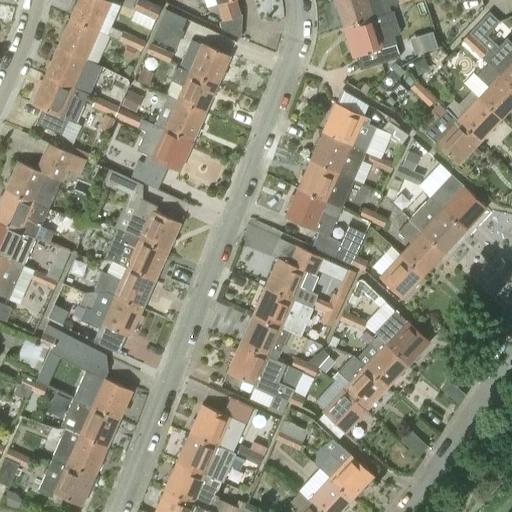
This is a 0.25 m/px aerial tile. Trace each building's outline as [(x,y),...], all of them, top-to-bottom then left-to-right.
[(77,0),(71,16),(98,28),(111,0),(110,0),(77,0)] [(135,9),(155,18),(161,6),(148,0),(136,0),(133,8),(135,9)] [(203,0),(206,6),(217,2),(223,20),(219,21),(220,26),(241,36),(242,14),(240,14),(235,0),(203,0)] [(335,0),(343,25),(386,11),(390,9),(389,5),(398,3),(397,0),(335,0)] [(165,8),(161,19),(181,28),(186,17),(165,8)] [(400,54),(386,11),(343,25),(353,55),(356,55),(377,47),(381,60),(400,54)] [(489,11),(469,32),(462,39),(473,49),(479,42),(480,43),(488,34),(500,21),(489,11)] [(98,28),(71,16),(58,45),(85,57),(98,28)] [(111,25),(107,32),(119,38),(123,30),(111,25)] [(132,44),(136,35),(123,29),(123,30),(119,38),(132,44)] [(409,38),(414,53),(431,48),(437,46),(432,30),(426,32),(409,38)] [(136,35),(132,44),(143,49),(147,40),(136,35)] [(179,66),(218,83),(231,54),(192,37),(179,66)] [(511,42),(507,37),(491,53),(488,50),(482,57),(489,64),(511,85),(511,42)] [(159,56),(163,47),(150,42),(146,51),(159,56)] [(479,42),(473,49),(482,57),(488,50),(480,43),(479,42)] [(136,48),(127,44),(123,52),(132,56),(136,48)] [(85,57),(58,45),(45,73),(73,86),(85,57)] [(163,47),(159,56),(169,61),(173,52),(163,47)] [(413,62),(418,73),(423,71),(426,63),(424,57),(413,62)] [(390,68),(377,83),(384,90),(392,90),(399,82),(399,74),(405,71),(394,61),(389,67),(390,68)] [(478,96),(501,118),(511,106),(511,85),(489,64),(478,76),(488,85),(478,96)] [(177,98),(205,111),(218,83),(179,66),(177,65),(170,79),(183,85),(177,98)] [(142,67),(137,79),(148,84),(154,72),(142,67)] [(32,102),(42,106),(36,121),(62,132),(68,118),(76,121),(89,92),(73,86),(45,73),(32,102)] [(420,96),(427,89),(417,80),(410,87),(420,96)] [(427,89),(420,96),(429,104),(435,97),(427,89)] [(136,110),(142,96),(128,90),(122,104),(136,110)] [(116,115),(119,106),(109,102),(96,96),(92,105),(105,110),(116,115)] [(158,124),(193,139),(205,111),(177,98),(170,96),(158,124)] [(457,118),(481,140),(501,118),(478,96),(457,118)] [(323,129),(365,149),(371,151),(380,156),(390,134),(382,129),(382,128),(376,125),(361,119),(363,114),(335,102),(323,129)] [(127,119),(131,112),(120,107),(117,115),(127,119)] [(481,140),(457,118),(446,107),(424,131),(436,142),(459,163),(481,140)] [(131,112),(127,119),(139,124),(142,118),(131,112)] [(109,130),(114,117),(105,113),(100,126),(109,130)] [(382,128),(382,129),(390,134),(401,142),(407,133),(397,126),(399,123),(391,116),(388,120),(382,128)] [(137,149),(147,153),(169,163),(180,168),(193,139),(158,124),(156,123),(142,118),(139,124),(138,127),(145,130),(137,149)] [(365,149),(323,129),(310,158),(353,177),(365,149)] [(6,187),(48,206),(65,167),(79,173),(86,157),(48,141),(37,168),(18,160),(6,187)] [(408,149),(402,164),(413,169),(420,154),(408,149)] [(379,166),(383,157),(380,156),(371,151),(367,161),(379,166)] [(383,157),(379,166),(390,171),(394,162),(383,157)] [(353,177),(310,158),(298,186),(340,205),(353,177)] [(165,171),(143,161),(138,159),(130,176),(158,187),(165,171)] [(406,178),(410,169),(399,164),(395,173),(406,178)] [(459,170),(465,175),(470,169),(466,165),(465,164),(459,170)] [(116,186),(129,192),(137,196),(142,182),(109,168),(103,183),(115,188),(116,186)] [(410,169),(406,178),(418,183),(422,174),(410,169)] [(430,196),(465,229),(487,206),(452,173),(430,196)] [(393,177),(386,194),(393,197),(400,181),(393,177)] [(340,205),(298,186),(285,216),(313,228),(321,211),(335,217),(340,205)] [(48,206),(6,187),(0,201),(0,218),(36,235),(40,224),(48,206)] [(409,219),(444,252),(465,229),(430,196),(409,219)] [(158,205),(140,197),(125,231),(168,250),(181,221),(155,210),(158,205)] [(372,221),(376,212),(364,207),(360,215),(372,221)] [(82,232),(86,224),(90,215),(78,209),(70,226),(82,232)] [(376,212),(372,221),(383,226),(387,217),(376,212)] [(90,215),(86,224),(97,229),(101,220),(90,215)] [(36,235),(0,218),(0,252),(23,263),(36,235)] [(401,254),(423,274),(444,252),(409,219),(400,228),(413,240),(401,254)] [(354,265),(358,256),(344,250),(338,245),(340,241),(318,230),(312,244),(341,258),(340,259),(354,265)] [(168,250),(125,231),(122,237),(111,261),(126,268),(127,266),(155,279),(168,250)] [(311,306),(324,312),(328,301),(316,296),(318,293),(311,290),(318,274),(315,273),(323,255),(297,244),(289,261),(278,256),(265,285),(294,299),(311,306)] [(54,256),(65,261),(69,251),(58,246),(54,256)] [(23,263),(0,252),(0,293),(8,297),(23,263)] [(423,274),(401,254),(380,276),(402,297),(423,274)] [(358,256),(354,265),(364,269),(368,260),(358,256)] [(51,263),(46,273),(58,278),(62,268),(51,263)] [(155,279),(127,266),(126,268),(121,279),(102,271),(94,291),(97,290),(107,290),(143,306),(155,279)] [(42,283),(46,273),(34,268),(30,277),(42,283)] [(53,288),(58,278),(46,273),(42,283),(53,288)] [(70,295),(74,286),(62,281),(58,290),(70,295)] [(357,281),(348,300),(356,304),(365,284),(357,281)] [(253,314),(281,327),(298,334),(311,306),(294,299),(265,285),(253,314)] [(85,291),(74,286),(70,295),(81,300),(85,291)] [(107,290),(97,290),(94,291),(85,291),(81,300),(80,302),(91,307),(87,316),(130,335),(143,306),(107,290)] [(333,292),(328,301),(324,312),(335,317),(344,297),(335,293),(333,292)] [(385,300),(379,294),(374,300),(380,306),(385,300)] [(0,301),(0,316),(7,319),(12,307),(0,301)] [(351,324),(355,315),(342,310),(339,319),(351,324)] [(377,333),(386,342),(409,363),(430,340),(399,311),(377,333)] [(240,342),(277,358),(280,350),(272,346),(281,327),(253,314),(240,342)] [(355,315),(351,324),(363,329),(366,320),(355,315)] [(51,346),(59,329),(47,323),(38,342),(25,337),(21,348),(43,358),(48,345),(51,346)] [(51,346),(49,351),(60,356),(86,369),(74,396),(120,417),(133,389),(104,377),(107,370),(100,366),(106,353),(59,329),(51,346)] [(339,338),(332,335),(328,344),(335,347),(339,338)] [(289,400),(293,392),(295,388),(277,380),(286,362),(277,358),(240,342),(228,370),(256,383),(255,386),(273,395),(268,407),(281,413),(287,399),(289,400)] [(366,363),(389,384),(409,363),(386,342),(366,363)] [(307,361),(302,370),(314,375),(318,366),(328,354),(323,348),(307,361)] [(344,387),(367,408),(389,384),(366,363),(360,358),(354,355),(339,371),(350,381),(344,387)] [(302,370),(307,361),(294,356),(291,364),(302,370)] [(36,380),(47,385),(50,378),(39,373),(36,380)] [(31,388),(34,379),(24,374),(20,382),(18,382),(13,392),(26,398),(31,388)] [(47,385),(36,380),(34,379),(31,388),(43,394),(47,385)] [(367,408),(344,387),(338,382),(319,402),(325,408),(323,410),(345,431),(367,408)] [(293,392),(289,400),(289,401),(300,406),(304,397),(293,392)] [(120,417),(74,396),(61,425),(65,427),(107,446),(120,417)] [(218,442),(233,449),(234,447),(252,407),(230,396),(223,412),(202,403),(189,432),(217,444),(218,442)] [(279,430),(292,436),(302,440),(307,429),(284,419),(279,430)] [(107,446),(65,427),(53,455),(95,474),(107,446)] [(288,444),(292,436),(279,430),(276,438),(288,444)] [(177,461),(205,473),(217,444),(189,432),(177,461)] [(292,436),(288,444),(299,448),(302,440),(292,436)] [(313,461),(318,465),(352,497),(374,474),(339,442),(338,443),(331,436),(316,450),(313,461)] [(254,439),(250,448),(252,449),(263,454),(267,445),(254,439)] [(232,452),(248,459),(252,449),(250,448),(240,444),(238,449),(234,447),(233,449),(232,452)] [(4,455),(16,460),(20,453),(8,447),(4,455)] [(252,449),(248,459),(259,463),(263,454),(252,449)] [(16,460),(4,455),(0,465),(0,481),(9,485),(19,462),(28,466),(32,458),(20,453),(16,460)] [(95,474),(53,455),(38,489),(52,496),(54,491),(82,503),(95,474)] [(241,511),(242,511),(246,502),(239,498),(236,504),(217,496),(219,493),(215,492),(221,480),(205,473),(177,461),(164,489),(216,511),(241,511)] [(338,511),(352,497),(318,465),(317,466),(318,467),(297,490),(307,500),(319,511),(338,511)] [(21,499),(16,492),(7,488),(1,501),(17,508),(21,499)] [(216,511),(164,489),(153,511),(216,511)] [(319,511),(307,500),(295,511),(319,511)] [(246,502),(242,511),(245,511),(253,511),(256,506),(246,502)]
